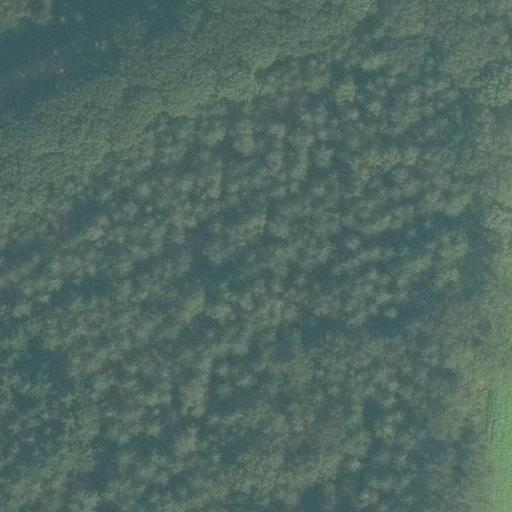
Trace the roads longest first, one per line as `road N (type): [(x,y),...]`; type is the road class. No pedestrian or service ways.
road 1 (track): [(403,0),(483,135),(437,511)]
road 2 (track): [(0,153),(280,0)]
road 3 (track): [(0,71),(137,0)]
